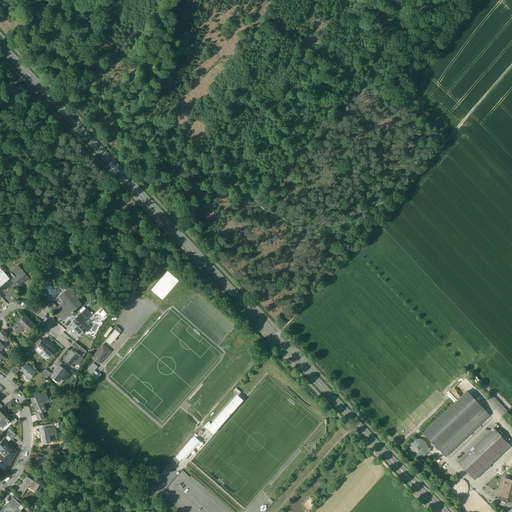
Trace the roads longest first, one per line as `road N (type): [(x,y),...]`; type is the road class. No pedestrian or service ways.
road 1 (secondary): [(441,511),(0,44)]
road 2 (track): [(345,255),(511,63)]
road 3 (track): [(345,255),(323,234),(206,173),(143,125)]
road 4 (residential): [(0,490),(28,440),(23,406),(0,377)]
